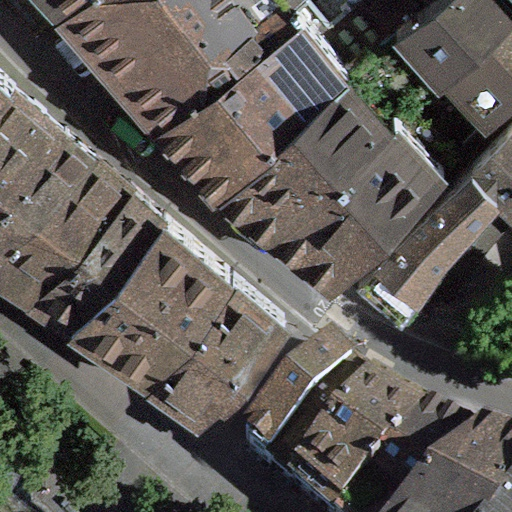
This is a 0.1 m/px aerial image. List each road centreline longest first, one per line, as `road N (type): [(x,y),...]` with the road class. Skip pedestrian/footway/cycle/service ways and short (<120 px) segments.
road 1 (residential): [(0,13),(319,305),(511,403)]
road 2 (residential): [(0,299),(242,511)]
